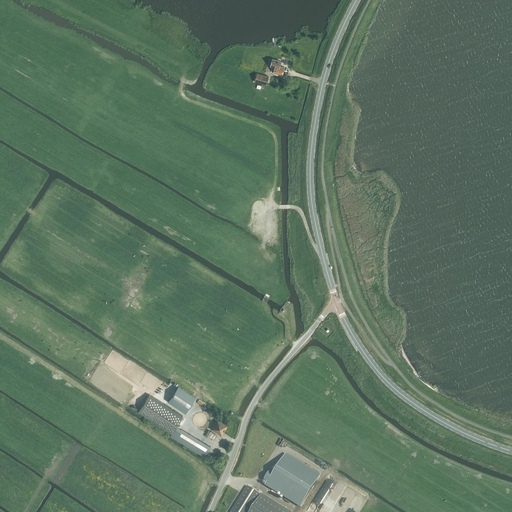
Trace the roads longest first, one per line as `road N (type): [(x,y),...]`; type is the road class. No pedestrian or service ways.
road 1 (secondary): [(336,302),(310,187),(313,132),(329,65),(357,0)]
road 2 (track): [(105,27),(181,68),(183,97),(275,137),(272,200),(280,207)]
road 3 (track): [(0,337),(222,484)]
road 4 (tertiary): [(211,511),(254,401),(336,302)]
road 5 (secondary): [(511,451),(408,400),(362,351),(336,302)]
road 6 (track): [(183,97),(2,0)]
